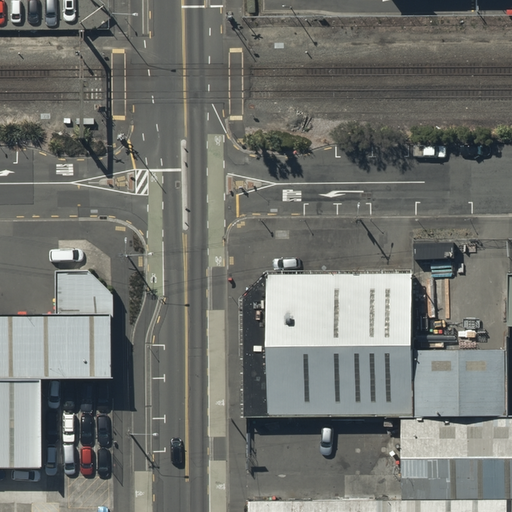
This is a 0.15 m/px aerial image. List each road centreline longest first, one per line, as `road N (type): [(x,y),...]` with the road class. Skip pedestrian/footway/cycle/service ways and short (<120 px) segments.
road 1 (tertiary): [(187,511),(185,183)]
road 2 (residential): [(185,183),(511,181)]
road 3 (residential): [(0,183),(185,183)]
road 4 (tertiary): [(185,183),(182,0)]
